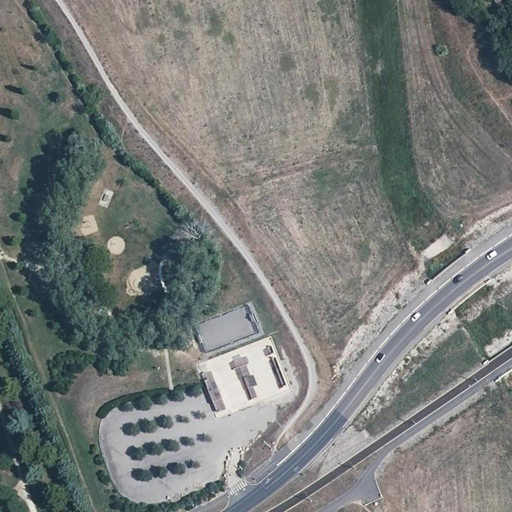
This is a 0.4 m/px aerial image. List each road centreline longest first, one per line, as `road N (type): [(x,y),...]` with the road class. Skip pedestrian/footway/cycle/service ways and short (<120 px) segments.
road 1 (secondary): [(348,404),(291,468),(235,511)]
road 2 (secondary): [(348,404),(440,300)]
